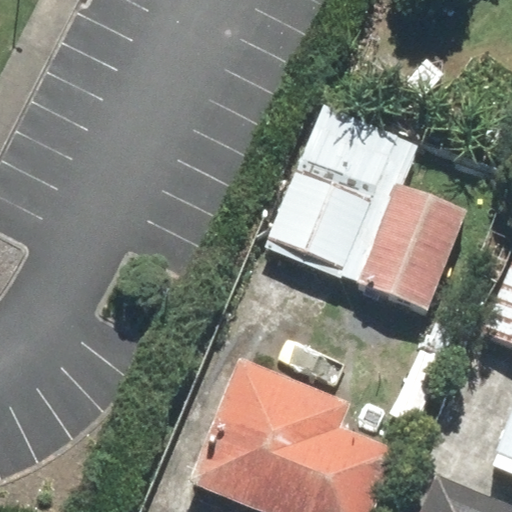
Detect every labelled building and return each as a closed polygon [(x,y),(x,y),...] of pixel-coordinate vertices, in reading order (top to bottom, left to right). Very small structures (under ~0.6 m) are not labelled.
[(426,321),(467,223),(401,195),(417,156),(322,117),(265,254),(426,321)] [(511,268),(511,269),(480,340),(511,354),(511,268)] [(345,416),(241,373),(189,495),(230,511),(378,511),(399,463),(336,437),(345,416)] [(511,421),(489,474),(511,484),(511,421)] [(423,511),(485,511),(434,489),(423,511)]
